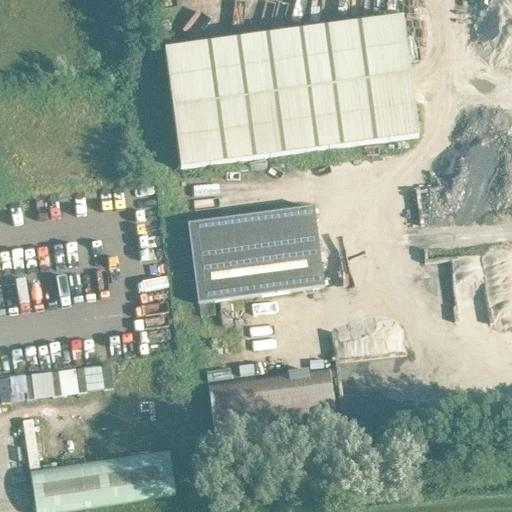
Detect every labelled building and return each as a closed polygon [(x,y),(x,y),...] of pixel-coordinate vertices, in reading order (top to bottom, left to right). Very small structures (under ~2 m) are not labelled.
[(402,21),(164,53),(180,172),(418,140),(402,21)] [(313,210),(187,228),(198,307),(199,307),(201,319),(214,317),(213,305),(323,290),(313,210)] [(353,358),(350,327),(326,330),(330,361),(353,358)] [(328,369),(207,386),(216,447),(337,430),(328,369)] [(98,379),(73,383),(76,407),(101,403),(98,379)] [(55,385),(58,410),(75,408),(71,383),(55,385)] [(30,475),(35,511),(75,511),(175,497),(169,454),(30,475)]
